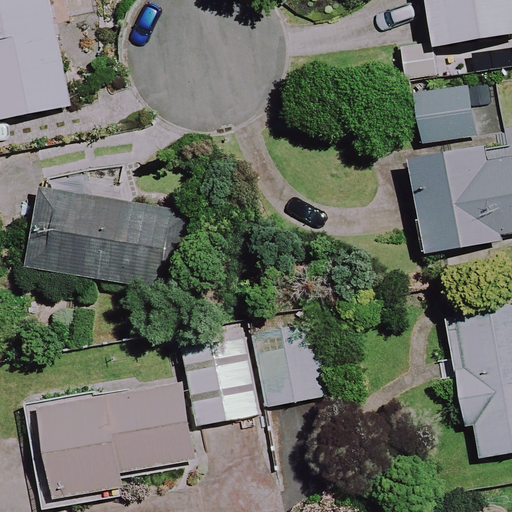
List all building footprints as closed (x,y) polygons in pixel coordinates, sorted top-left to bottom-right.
[(0,0),(0,123),(73,108),(50,0),(0,0)] [(511,37),(511,0),(429,0),(438,50),(511,37)] [(482,136),(475,89),(414,99),(421,146),(482,136)] [(413,163),(430,257),(506,243),(506,239),(511,237),(511,159),(491,164),(489,149),(413,163)] [(193,214),(43,196),(34,275),(184,292),(193,214)] [(511,307),(448,319),(468,426),(476,425),(482,461),(511,455),(511,307)] [(334,398),(321,319),(258,330),(272,409),(334,398)] [(260,418),(249,342),(187,350),(198,427),(260,418)] [(197,464),(185,388),(46,409),(51,447),(60,508),(132,497),(128,474),(197,464)]
